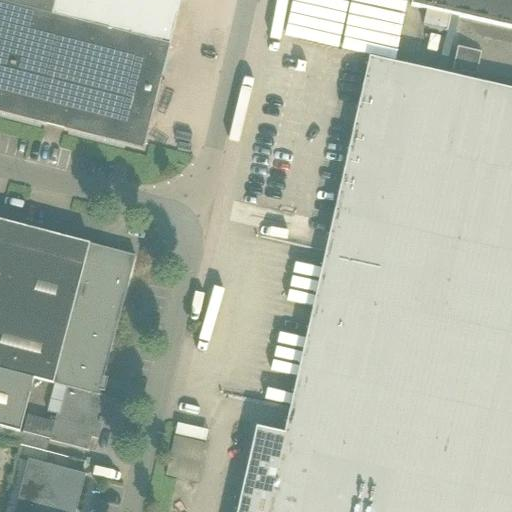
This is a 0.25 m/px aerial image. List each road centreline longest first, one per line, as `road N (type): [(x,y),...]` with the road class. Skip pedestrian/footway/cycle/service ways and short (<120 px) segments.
road 1 (unknown): [(200,218),(225,229),(237,277),(208,511)]
road 2 (unclassified): [(136,511),(200,218)]
road 3 (unclassified): [(200,218),(254,0)]
road 4 (unclassified): [(0,167),(200,218)]
